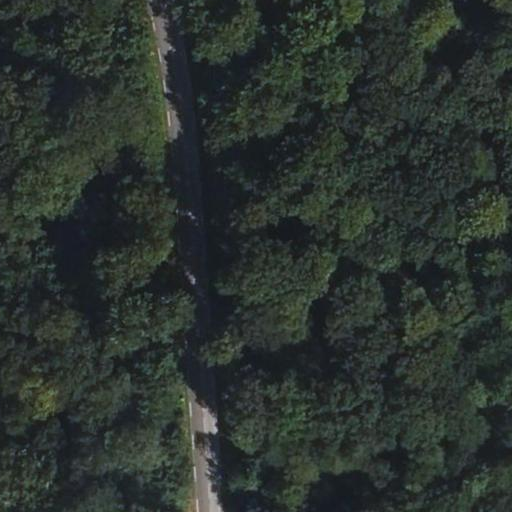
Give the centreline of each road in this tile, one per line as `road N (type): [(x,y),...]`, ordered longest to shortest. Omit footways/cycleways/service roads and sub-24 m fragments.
road 1 (tertiary): [(139,0),(180,192),(205,511)]
road 2 (track): [(256,0),(511,259)]
